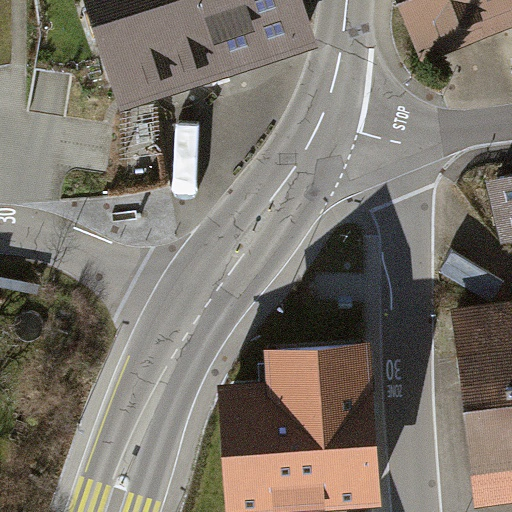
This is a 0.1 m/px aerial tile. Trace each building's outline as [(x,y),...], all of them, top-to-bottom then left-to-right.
[(89,0),(122,98),(317,34),(306,0),(89,0)] [(511,0),(403,0),(425,54),(471,38),(465,20),(511,1),(511,0)] [(511,176),(491,182),(508,244),(511,242),(511,176)] [(511,308),(468,312),(487,506),(511,503),(511,308)] [(375,496),(366,344),(273,350),(275,384),(226,387),(232,483),(292,480),(293,501),(375,496)]
